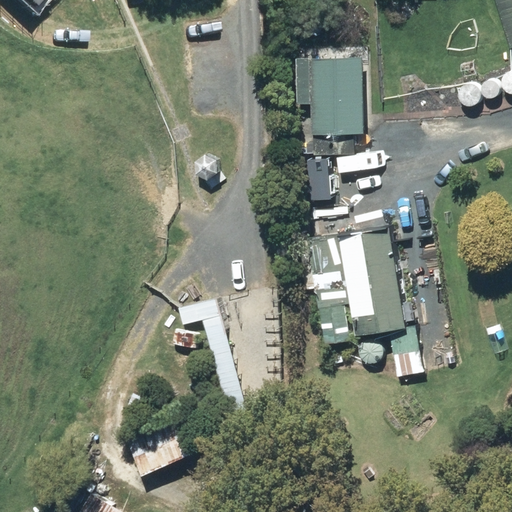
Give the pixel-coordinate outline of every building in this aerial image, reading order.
[(366,55),(299,54),(298,103),(316,103),(315,132),(305,132),(305,151),(364,152),(366,55)] [(378,201),(296,215),(310,298),(346,292),(351,318),(396,311),(378,201)] [(229,410),(249,404),(220,298),(179,309),(182,324),(204,318),(229,410)] [(422,347),(397,349),(399,378),(424,376),(422,347)] [(131,439),(147,474),(206,447),(190,412),(131,439)] [(132,511),(95,490),(82,511),(132,511)]
